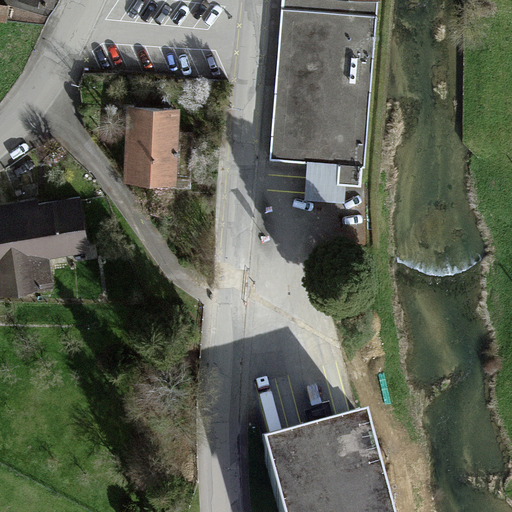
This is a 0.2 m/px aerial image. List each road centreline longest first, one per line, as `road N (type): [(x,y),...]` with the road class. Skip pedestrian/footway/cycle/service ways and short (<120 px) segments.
road 1 (residential): [(226,511),(231,307),(260,0)]
road 2 (residential): [(83,0),(32,100),(0,128)]
